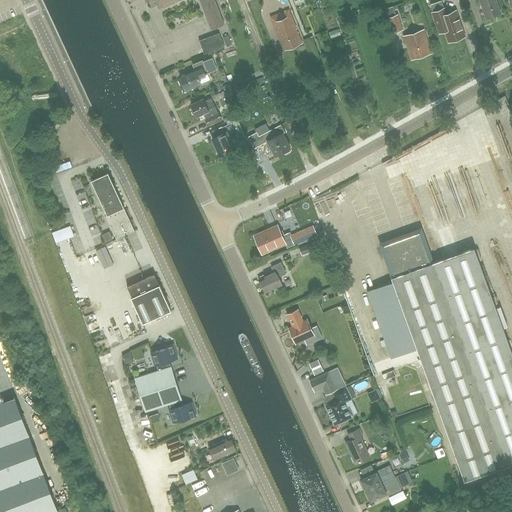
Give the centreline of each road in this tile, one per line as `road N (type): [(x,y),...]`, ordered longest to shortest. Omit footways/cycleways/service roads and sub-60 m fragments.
road 1 (tertiary): [(277,511),(121,174),(80,115),(26,0)]
road 2 (unclassified): [(216,224),(511,70)]
road 3 (unclassified): [(348,511),(216,224)]
road 4 (unclassified): [(216,224),(112,0)]
